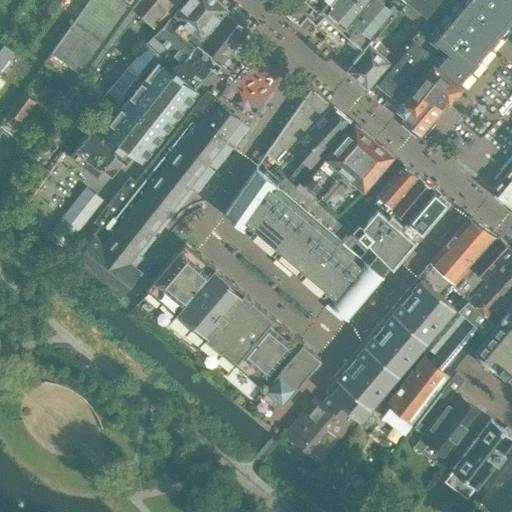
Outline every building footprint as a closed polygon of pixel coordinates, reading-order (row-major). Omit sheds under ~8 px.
[(138,11),(147,0),(87,0),(69,26),(51,50),(86,77),(138,11)] [(155,26),(177,0),(147,0),(138,11),(155,26)] [(225,5),(219,0),(184,0),(183,2),(179,5),(181,7),(192,13),(183,22),(199,32),(225,5)] [(314,8),(305,0),(283,0),(277,7),(299,26),(306,17),(314,8)] [(441,0),(305,0),(314,8),(306,17),(310,20),(308,23),(309,23),(310,22),(314,25),(313,27),(324,36),(320,41),(336,54),(340,50),(353,61),(373,38),(400,6),(402,8),(400,10),(419,26),(441,0)] [(482,62),(511,30),(511,0),(462,0),(459,3),(457,1),(450,10),(452,12),(449,16),(446,14),(439,23),(441,25),(438,28),(436,26),(429,35),(431,37),(429,39),(436,45),(443,51),(433,63),(441,70),(458,84),(469,71),(479,60),(482,62)] [(215,69),(247,31),(223,11),(199,37),(183,22),(189,14),(181,7),(179,5),(147,42),(163,56),(160,60),(158,58),(102,126),(97,122),(69,156),(96,177),(115,155),(125,163),(133,153),(141,159),(197,90),(194,87),(211,66),(215,69)] [(367,87),(393,55),(373,38),(353,61),(346,69),(367,87)] [(393,97),(425,58),(431,63),(432,63),(433,63),(443,51),(436,45),(430,52),(412,38),(375,82),(393,97)] [(0,77),(5,81),(13,71),(0,61),(0,77)] [(461,87),(458,84),(441,70),(401,118),(419,133),(447,100),(448,101),(461,87)] [(291,149),(332,105),(311,87),(264,153),(265,154),(266,153),(278,164),(291,149)] [(21,121),(35,101),(22,91),(8,111),(21,121)] [(137,252),(225,140),(224,139),(240,119),(218,102),(219,100),(207,91),(191,112),(136,181),(129,176),(94,221),(101,226),(94,235),(93,235),(74,259),(121,296),(139,272),(132,266),(139,258),(144,262),(145,262),(146,262),(146,261),(146,260),(146,259),(137,252)] [(321,154),(343,130),(352,121),(332,105),(291,149),(293,151),(292,153),(298,158),(300,158),(311,166),(321,154)] [(319,199),(373,139),(354,123),(325,157),(302,185),(319,199)] [(363,189),(392,155),(373,139),(319,199),(337,214),(363,189)] [(400,227),(433,188),(403,163),(376,194),(385,202),(379,209),(400,227)] [(296,184),(306,172),(297,164),(287,176),(296,184)] [(382,274),(256,166),(257,166),(256,165),(225,209),(223,212),(347,317),(384,274),(383,273),(382,274)] [(511,166),(491,191),(511,209),(511,166)] [(392,269),(450,201),(433,188),(400,227),(379,209),(376,207),(361,225),(363,228),(357,234),(366,243),(366,242),(376,250),(375,251),(392,269)] [(100,199),(87,189),(51,235),(63,244),(100,199)] [(443,297),(462,275),(497,236),(470,215),(418,276),(443,297)] [(486,318),(511,290),(511,249),(497,236),(462,275),(471,282),(460,294),(464,298),(424,347),(434,355),(429,361),(424,356),(386,403),(390,407),(386,411),(406,427),(432,393),(467,351),(483,332),(484,333),(492,322),(486,318)] [(320,357),(184,242),(145,287),(148,290),(136,303),(267,414),(278,400),(281,403),(320,357)] [(360,419),(455,307),(443,297),(418,276),(333,376),(335,378),(325,390),(330,395),(360,419)] [(511,381),(511,304),(474,350),(511,381)] [(450,395),(442,388),(436,396),(414,425),(427,435),(424,439),(439,451),(442,447),(445,450),(476,410),(473,408),(475,405),(460,393),(457,396),(454,393),(452,396),(450,395)] [(351,429),(360,419),(330,395),(323,404),(315,398),(286,432),(310,452),(325,435),(333,441),(346,425),(351,429)] [(511,438),(511,435),(490,418),(451,469),(474,487),(495,461),(496,463),(504,453),(502,452),(511,438)] [(511,511),(511,461),(481,501),(494,511),(511,511)]
